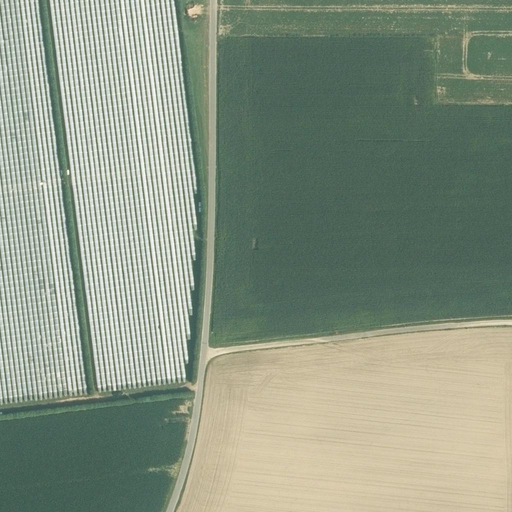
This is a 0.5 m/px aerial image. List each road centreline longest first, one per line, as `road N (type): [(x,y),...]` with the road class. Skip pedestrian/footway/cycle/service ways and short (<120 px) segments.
road 1 (unclassified): [(204,355),(213,0)]
road 2 (unclassified): [(511,323),(204,355)]
road 3 (unclassified): [(169,511),(204,355)]
